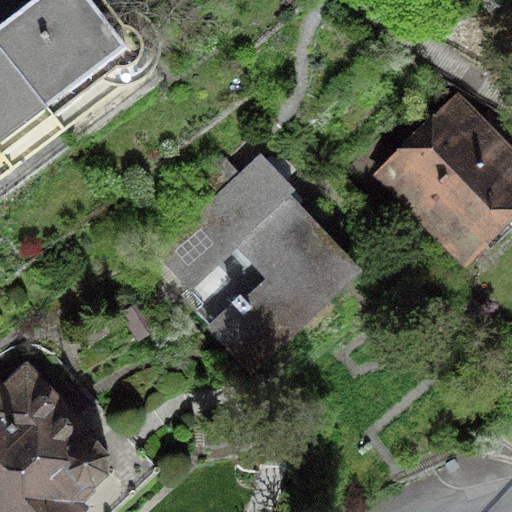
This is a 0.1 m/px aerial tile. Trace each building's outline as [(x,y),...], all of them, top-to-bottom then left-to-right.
[(33,0),(0,25),(0,61),(14,79),(21,74),(53,116),(141,49),(113,13),(130,0),(33,0)] [(0,156),(53,116),(21,74),(14,79),(0,61),(0,156)] [(463,250),(511,201),(511,166),(496,151),(510,137),(495,123),(481,136),(456,110),(389,175),(463,250)] [(380,142),(351,171),(366,186),(394,157),(380,142)] [(287,199),(296,191),(260,152),(154,252),(257,361),(354,269),(287,199)] [(85,442),(27,379),(0,403),(0,511),(71,511),(75,508),(68,500),(82,487),(94,487),(108,474),(108,455),(95,441),(85,442)] [(367,393),(316,419),(346,476),(397,449),(367,393)]
